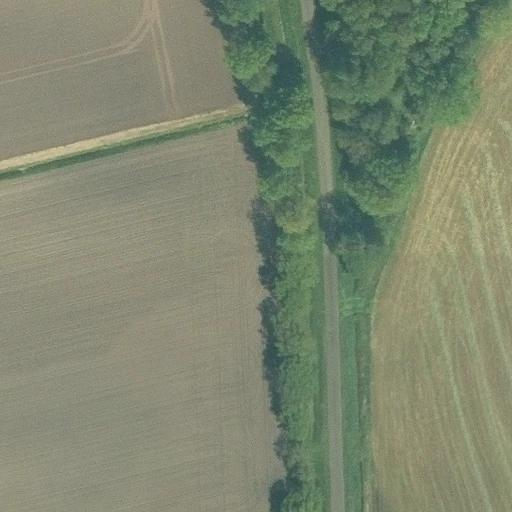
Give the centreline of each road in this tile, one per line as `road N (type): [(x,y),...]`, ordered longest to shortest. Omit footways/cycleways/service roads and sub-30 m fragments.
road 1 (unclassified): [(336,511),(326,198),(304,0)]
road 2 (track): [(326,198),(355,194),(366,178),(414,53),(454,0)]
